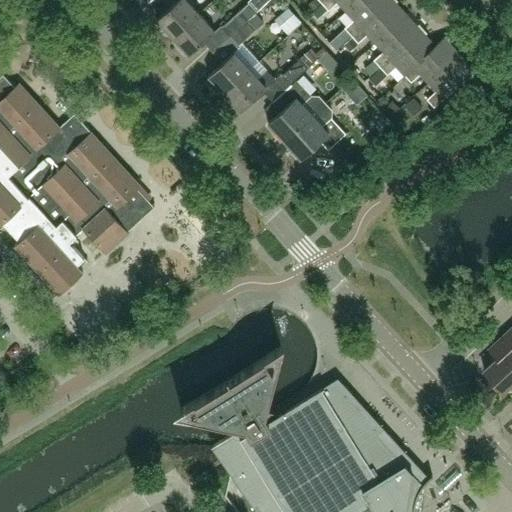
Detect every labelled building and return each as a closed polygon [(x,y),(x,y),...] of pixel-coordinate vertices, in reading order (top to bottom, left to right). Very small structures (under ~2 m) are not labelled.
[(177,0),(157,19),(158,21),(157,25),(166,35),(171,34),(173,37),(199,13),(186,0),(177,0)] [(325,0),(322,3),(329,11),(338,2),(346,11),(357,0),(325,0)] [(357,0),(346,11),(354,19),(344,28),(351,35),(389,0),(357,0)] [(393,0),(389,0),(351,35),(358,43),(368,34),(375,43),(406,14),(393,0)] [(249,3),(240,11),(222,27),(231,36),(249,20),(257,12),(249,3)] [(296,10),(282,19),(290,30),(304,21),(296,10)] [(199,13),(173,37),(176,40),(175,44),(183,54),(188,53),(190,55),(215,31),(199,13)] [(381,67),(421,30),(406,14),(375,43),(383,51),(374,60),(381,67)] [(249,20),(231,36),(239,45),(257,29),(249,20)] [(435,46),(421,30),(381,67),(387,75),(397,66),(404,74),(435,46)] [(428,82),(460,54),(444,37),(435,46),(404,74),(411,82),(421,74),(428,82)] [(218,91),(222,91),(225,93),(250,69),(234,52),(208,75),(210,77),(209,82),(218,91)] [(460,54),(428,82),(436,91),(427,99),(434,108),(475,71),(460,54)] [(291,84),(309,68),(300,58),(283,75),(291,84)] [(259,78),(250,69),(225,93),(241,111),(276,79),(268,70),(259,78)] [(15,87),(3,75),(0,77),(0,224),(3,221),(20,239),(15,244),(59,293),(83,271),(77,264),(84,257),(76,248),(70,241),(84,229),(106,254),(129,233),(128,231),(155,207),(138,189),(142,186),(92,131),(91,132),(74,114),(66,122),(61,126),(20,82),(15,87)] [(268,123),(285,141),(326,103),(320,96),(312,96),(297,80),(279,96),(288,105),(268,123)] [(346,134),(331,118),(332,110),(326,103),(285,141),(301,158),(320,141),(329,150),(346,134)] [(503,391),(511,383),(511,328),(488,350),(497,359),(484,371),(503,391)] [(182,410),(247,426),(248,425),(252,431),(269,421),(265,414),(265,412),(280,349),(281,349),(281,348),(181,409),(181,410),(182,410)] [(248,425),(247,426),(212,447),(230,474),(257,511),(414,511),(415,510),(415,506),(416,503),(417,500),(418,496),(419,493),(421,490),(423,487),(425,484),(427,481),(429,479),(432,476),(432,475),(429,478),(342,383),(327,393),(324,387),(269,421),(252,431),(248,425)]
